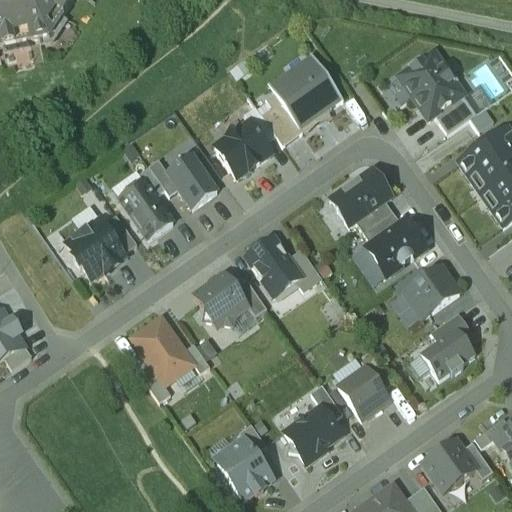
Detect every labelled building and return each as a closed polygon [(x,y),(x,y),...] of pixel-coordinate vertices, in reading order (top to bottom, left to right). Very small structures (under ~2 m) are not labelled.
[(0,0),(0,52),(48,42),(61,23),(76,0),(0,0)] [(48,42),(0,52),(0,72),(62,59),(79,35),(61,23),(48,42)] [(421,67),(419,63),(407,72),(409,75),(398,83),(428,125),(433,122),(461,102),(462,101),(454,90),(457,87),(444,68),(440,71),(432,59),(421,67)] [(309,64),(287,79),(293,87),(275,100),(268,90),(267,91),(273,101),(298,137),(300,136),(340,107),(341,108),(342,107),(310,61),(309,62),(309,63),(309,64)] [(298,137),(273,101),(264,107),(271,115),(261,122),(275,143),(282,152),(301,138),(300,136),(298,137)] [(461,102),(433,122),(447,141),(475,121),(461,102)] [(261,122),(254,114),(243,122),(247,129),(248,128),(264,150),(275,143),(261,122)] [(247,129),(213,152),(236,184),(271,160),(264,150),(248,128),(247,129)] [(511,142),(506,134),(457,169),(480,201),(511,178),(511,142)] [(164,178),(178,198),(192,217),(219,198),(191,159),(164,178)] [(148,174),(163,197),(168,204),(178,198),(164,178),(158,168),(148,174)] [(163,197),(148,174),(138,181),(142,187),(154,204),(163,197)] [(376,186),(369,176),(328,205),(348,232),(355,228),(384,207),(391,203),(378,185),(376,186)] [(511,178),(480,201),(502,233),(511,225),(511,178)] [(154,204),(142,187),(118,204),(147,247),(172,229),(154,204)] [(384,207),(355,228),(363,239),(392,219),(384,207)] [(392,219),(363,239),(370,249),(399,228),(392,219)] [(370,249),(365,253),(385,282),(424,254),(404,225),(399,228),(370,249)] [(124,261),(102,229),(62,256),(85,288),(124,261)] [(273,244),(245,263),(273,303),(295,287),(300,283),(287,264),(273,244)] [(321,284),(300,255),(287,264),(300,283),(295,287),(302,297),(321,284)] [(440,273),(402,299),(421,325),(458,299),(440,273)] [(224,278),(192,301),(204,317),(202,326),(231,331),(233,322),(247,312),(234,293),(224,278)] [(266,314),(245,285),(234,293),(247,312),(254,323),(266,314)] [(9,328),(2,317),(0,317),(0,367),(4,365),(24,353),(17,341),(19,339),(11,327),(9,328)] [(183,356),(160,324),(131,344),(156,380),(164,391),(193,370),(183,356)] [(463,330),(436,348),(437,349),(419,361),(420,361),(438,387),(449,379),(451,381),(462,373),(460,371),(474,362),(462,345),(469,339),(463,330)] [(215,358),(206,345),(196,352),(205,365),(215,358)] [(193,349),(183,356),(193,370),(199,379),(209,372),(193,349)] [(24,353),(4,365),(11,377),(30,363),(24,353)] [(390,390),(370,361),(360,368),(364,374),(381,396),(390,390)] [(388,407),(364,374),(337,394),(360,427),(388,407)] [(164,391),(156,380),(145,388),(158,408),(170,400),(164,391)] [(342,421),(321,392),(310,400),(319,414),(330,429),(342,421)] [(319,414),(304,425),(293,423),(291,433),(283,439),(289,447),(287,458),(298,460),(305,471),(319,461),(317,458),(339,442),(330,429),(319,414)] [(266,454),(250,431),(238,440),(242,445),(255,463),(256,459),(258,457),(261,455),(266,454)] [(511,433),(494,447),(511,471),(511,433)] [(242,445),(225,457),(228,461),(217,469),(243,506),(253,499),(255,501),(262,496),(261,494),(271,486),(262,473),(259,471),(257,469),(255,466),(255,463),(242,445)] [(454,446),(421,470),(442,499),(474,476),(475,476),(461,456),(454,446)] [(492,479),(471,449),(461,456),(475,476),(474,476),(481,486),(492,479)] [(392,490),(361,511),(406,511),(403,507),(392,490)] [(436,511),(423,493),(403,507),(406,511),(436,511)]
